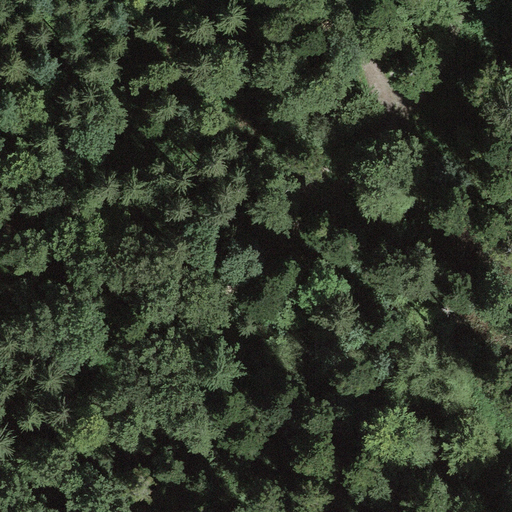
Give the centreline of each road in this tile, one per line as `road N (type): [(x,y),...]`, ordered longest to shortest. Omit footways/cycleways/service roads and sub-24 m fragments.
road 1 (track): [(463,0),(402,122),(306,223),(137,375),(0,465)]
road 2 (track): [(339,0),(402,122)]
